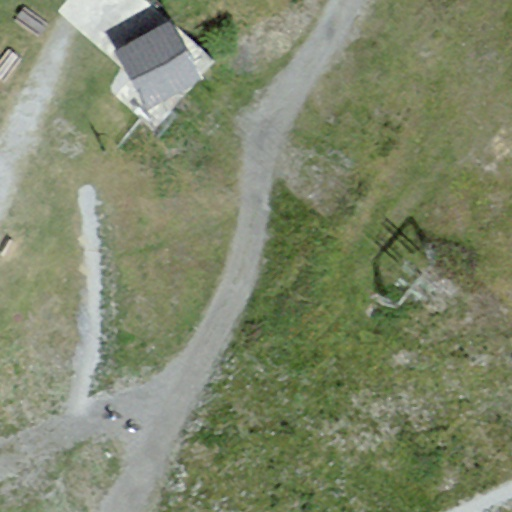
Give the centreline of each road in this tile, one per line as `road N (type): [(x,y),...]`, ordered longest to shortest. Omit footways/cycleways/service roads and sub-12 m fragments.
road 1 (track): [(125,511),(246,248),(258,153),(286,90),(348,0)]
road 2 (track): [(90,0),(50,45),(0,157)]
